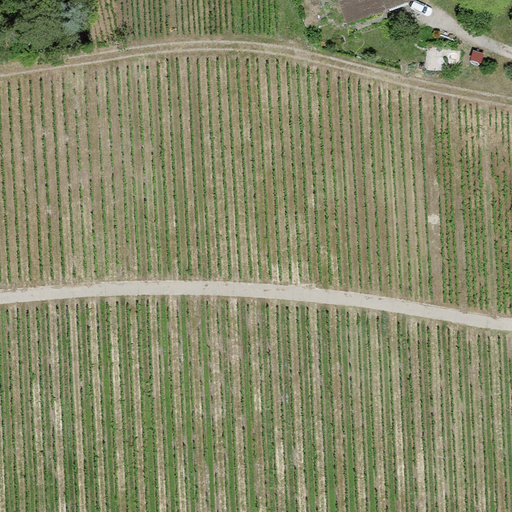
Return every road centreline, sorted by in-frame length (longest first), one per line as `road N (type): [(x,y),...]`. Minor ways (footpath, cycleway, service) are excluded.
road 1 (track): [(0,71),(149,51),(258,48),(511,105)]
road 2 (track): [(511,326),(272,292),(125,287),(0,297)]
